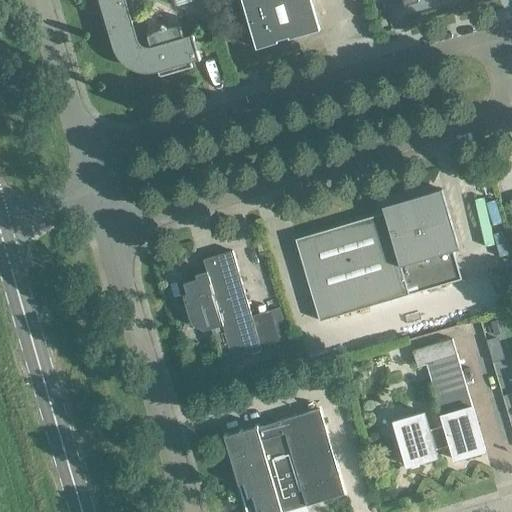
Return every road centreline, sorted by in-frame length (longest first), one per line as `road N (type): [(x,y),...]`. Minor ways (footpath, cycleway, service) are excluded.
road 1 (unclassified): [(494,34),(90,151)]
road 2 (unclassified): [(114,233),(511,113)]
road 3 (tertiary): [(84,511),(0,223)]
road 4 (unclassified): [(193,511),(114,233)]
road 5 (unclassified): [(90,151),(45,0)]
